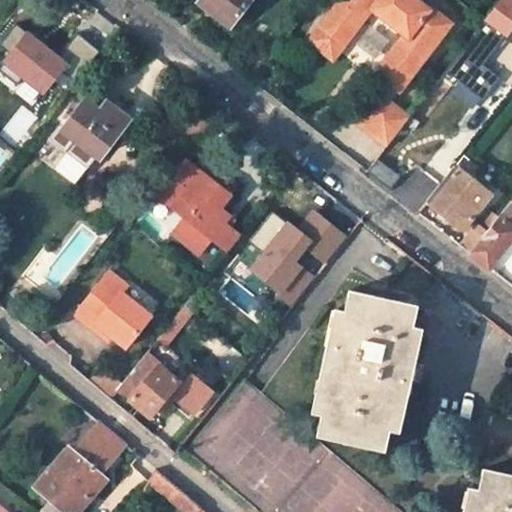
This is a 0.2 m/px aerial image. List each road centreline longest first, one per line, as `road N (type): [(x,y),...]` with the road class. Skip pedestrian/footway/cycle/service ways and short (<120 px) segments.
road 1 (residential): [(511,309),(120,0)]
road 2 (residential): [(0,324),(225,511)]
road 3 (unknown): [(279,374),(397,219)]
